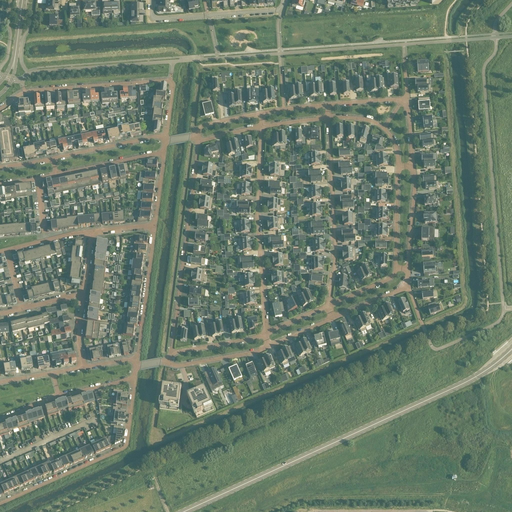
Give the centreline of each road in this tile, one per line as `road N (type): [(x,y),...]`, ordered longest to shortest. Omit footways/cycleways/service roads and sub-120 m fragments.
road 1 (primary): [(184,511),(456,386),(503,356)]
road 2 (residential): [(413,166),(408,112),(395,100),(261,114),(204,127),(194,137)]
road 3 (residential): [(0,109),(24,92),(171,80),(165,140)]
road 4 (residential): [(170,354),(199,141)]
road 5 (residential): [(0,502),(125,445),(134,377)]
road 6 (residential): [(265,332),(262,127)]
road 7 (residential): [(327,118),(335,255),(328,306)]
road 8 (residential): [(151,0),(155,18),(280,10),(283,0)]
road 9 (residential): [(154,226),(136,357)]
